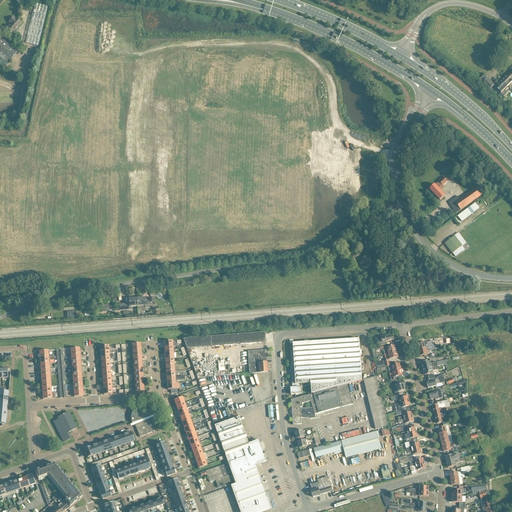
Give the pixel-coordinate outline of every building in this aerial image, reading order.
[(38,45),(47,7),(35,4),(25,42),(38,45)] [(12,34),(22,23),(16,18),(15,18),(14,17),(9,22),(10,24),(6,29),(12,34)] [(20,50),(1,34),(0,35),(0,56),(7,63),(20,50)] [(511,69),(508,73),(507,75),(508,76),(502,81),(508,86),(511,82),(511,69)] [(494,85),(491,81),(487,78),(483,83),(490,90),(494,85)] [(507,87),(508,86),(502,81),(496,87),(501,93),(504,91),(505,92),(508,88),(507,87)] [(435,185),(430,189),(440,200),(445,196),(441,191),(444,187),(443,186),(448,182),(443,177),(439,181),(439,182),(436,185),(435,185)] [(461,210),(481,196),(476,188),(460,199),(458,196),(449,203),(456,213),(461,210)] [(455,236),(445,243),(453,254),(463,246),(455,236)] [(369,257),(362,258),(364,269),(372,267),(371,263),(370,263),(369,257)] [(138,307),(137,298),(129,299),(129,304),(119,305),(119,311),(132,310),(131,307),(138,307)] [(150,309),(150,302),(146,302),(146,298),(137,298),(138,307),(145,306),(145,309),(150,309)] [(266,342),(265,332),(211,336),(183,339),(187,349),(212,347),(266,342)] [(387,335),(380,336),(382,343),(379,343),(380,347),(385,346),(387,345),(386,342),(394,340),(393,334),(387,336),(387,335)] [(290,344),(293,382),(294,382),(294,384),(299,384),(311,383),(312,394),(347,385),(362,380),(359,339),(334,341),(293,343),(293,344),(290,344)] [(433,341),(417,345),(419,351),(427,349),(431,348),(434,347),(433,341)] [(388,354),(397,352),(396,348),(395,348),(395,346),(387,348),(386,348),(385,346),(380,347),(378,347),(372,349),(374,357),(377,357),(376,351),(381,350),(381,351),(383,351),(384,355),(388,354)] [(438,349),(437,347),(431,348),(427,349),(419,351),(420,357),(428,355),(428,354),(429,354),(432,350),(438,349)] [(267,350),(248,351),(248,352),(248,364),(268,363),(267,350)] [(398,356),(397,352),(388,354),(389,357),(386,358),(387,361),(384,361),(375,364),(376,367),(390,363),(389,360),(390,360),(398,358),(397,356),(398,356)] [(424,369),(447,364),(446,360),(436,362),(431,363),(431,361),(423,364),(422,365),(422,366),(423,367),(424,369)] [(268,366),(268,363),(248,364),(249,374),(269,372),(268,366)] [(448,367),(447,364),(424,369),(425,372),(424,373),(424,374),(425,375),(434,373),(433,371),(438,370),(438,371),(441,370),(441,369),(448,367)] [(8,378),(8,372),(10,372),(11,368),(2,369),(2,379),(8,378)] [(402,373),(401,369),(393,371),(395,380),(403,378),(402,375),(402,373)] [(432,382),(427,383),(428,388),(437,386),(436,385),(445,382),(443,375),(432,381),(432,382)] [(388,426),(376,377),(363,380),(375,429),(388,426)] [(403,392),(405,391),(404,385),(405,384),(405,385),(404,381),(396,383),(397,389),(394,390),(396,396),(396,397),(403,395),(403,392)] [(176,389),(176,383),(167,384),(167,390),(171,390),(171,394),(178,393),(177,389),(176,389)] [(299,387),(299,384),(294,384),(295,388),(291,388),(291,395),(300,394),(299,387)] [(310,419),(316,419),(315,414),(343,407),(353,404),(347,385),(312,394),(298,398),(292,399),(292,410),(291,411),(291,414),(293,414),(293,425),(302,424),(302,418),(310,419)] [(435,399),(435,400),(442,398),(440,390),(436,391),(437,392),(429,394),(429,395),(429,397),(430,397),(431,400),(435,399)] [(407,396),(407,397),(406,394),(403,395),(396,397),(391,398),(390,399),(392,399),(391,400),(392,401),(392,402),(393,402),(394,402),(395,402),(395,401),(397,401),(400,401),(400,403),(409,401),(408,399),(409,399),(408,397),(407,396)] [(174,400),(176,406),(184,404),(184,403),(182,397),(174,400)] [(409,403),(409,401),(400,403),(394,405),(395,408),(401,406),(401,408),(401,409),(396,410),(396,413),(399,412),(409,409),(408,407),(410,406),(410,405),(410,403),(409,403)] [(437,403),(438,405),(432,406),(433,409),(434,409),(436,409),(436,410),(437,410),(438,410),(441,409),(443,408),(446,408),(447,407),(450,407),(448,401),(437,403)] [(186,409),(189,408),(187,402),(184,403),(184,404),(176,406),(178,412),(186,409)] [(154,417),(156,417),(155,414),(153,415),(153,414),(152,413),(152,412),(151,412),(150,411),(149,410),(148,409),(147,409),(145,409),(144,408),(143,408),(142,408),(140,409),(139,409),(138,410),(137,408),(136,408),(136,409),(135,409),(134,410),(134,411),(133,411),(133,412),(132,413),(132,414),(131,415),(131,416),(131,419),(131,420),(131,422),(132,423),(134,423),(140,437),(155,431),(154,431),(152,427),(157,425),(154,417)] [(215,425),(228,464),(232,475),(235,484),(231,486),(240,511),(261,511),(271,508),(256,465),(266,461),(259,440),(248,444),(239,417),(238,417),(232,419),(231,420),(227,408),(225,409),(229,420),(215,425)] [(188,415),(186,409),(178,412),(180,418),(188,415)] [(404,416),(397,418),(398,420),(412,417),(412,415),(413,415),(412,412),(411,413),(411,412),(410,412),(410,409),(409,409),(399,412),(400,415),(403,414),(404,416)] [(440,413),(434,415),(436,421),(437,421),(437,420),(438,419),(438,418),(439,417),(440,418),(443,417),(445,417),(448,416),(449,416),(448,412),(440,413)] [(68,413),(63,415),(58,418),(59,420),(54,422),(64,442),(71,439),(68,432),(76,428),(68,413)] [(190,421),(188,415),(180,418),(182,424),(190,421)] [(43,417),(38,420),(41,427),(47,424),(43,417)] [(192,426),(190,421),(182,424),(184,429),(192,426)] [(402,436),(416,432),(415,427),(414,428),(413,425),(405,427),(396,429),(397,432),(406,430),(407,430),(407,432),(401,433),(402,436)] [(194,432),(192,426),(184,429),(187,435),(194,432)] [(305,437),(303,431),(295,433),(296,435),(297,439),(305,437)] [(134,441),(131,432),(126,434),(129,443),(134,441)] [(196,438),(194,432),(187,435),(189,441),(196,438)] [(313,434),(313,435),(314,438),(315,444),(316,447),(316,448),(322,446),(318,432),(313,434)] [(377,432),(341,441),(342,441),(344,450),(346,458),(381,449),(377,432)] [(416,432),(404,435),(405,440),(407,439),(408,443),(418,440),(417,437),(418,437),(416,432)] [(129,443),(126,434),(120,436),(124,445),(123,445),(124,447),(130,445),(129,443)] [(124,445),(120,436),(116,438),(119,447),(123,445),(124,445)] [(119,447),(116,438),(110,440),(113,449),(114,449),(119,447)] [(198,444),(196,438),(189,441),(191,446),(198,444)] [(113,449),(110,440),(105,442),(108,451),(109,452),(114,450),(114,449),(113,449)] [(306,440),(298,442),(298,445),(299,445),(300,448),(308,446),(306,440)] [(409,448),(406,449),(407,451),(420,448),(419,443),(418,440),(408,443),(409,448)] [(316,448),(311,449),(315,461),(317,460),(316,458),(344,450),(342,441),(322,446),(316,448)] [(108,451),(105,442),(100,444),(103,452),(108,451)] [(157,451),(166,448),(165,446),(166,446),(165,443),(165,444),(164,442),(153,446),(156,452),(157,451)] [(103,452),(100,444),(95,445),(98,454),(103,452)] [(200,449),(198,444),(191,446),(193,452),(200,449)] [(453,444),(450,444),(442,446),(444,452),(451,450),(451,453),(460,450),(459,447),(451,450),(450,448),(454,447),(453,444)] [(98,454),(95,445),(90,447),(93,456),(98,454)] [(93,456),(90,447),(84,449),(86,455),(87,457),(88,458),(93,456)] [(202,455),(205,453),(203,447),(200,449),(193,452),(195,458),(202,455)] [(168,453),(167,452),(168,452),(167,449),(167,450),(166,448),(157,451),(159,456),(168,453)] [(161,461),(170,458),(169,456),(169,454),(168,454),(168,453),(159,456),(157,457),(159,462),(161,462),(161,461)] [(202,455),(195,458),(197,463),(204,460),(208,459),(205,453),(202,455)] [(445,457),(447,462),(458,459),(457,454),(445,457)] [(151,468),(147,458),(141,460),(142,462),(145,470),(146,470),(149,469),(148,469),(151,468)] [(172,463),(171,462),(172,462),(171,460),(170,460),(170,458),(161,461),(161,462),(163,467),(172,463)] [(414,461),(413,458),(399,462),(400,464),(410,462),(410,464),(409,464),(410,467),(424,464),(423,459),(414,461)] [(458,459),(447,462),(448,468),(456,466),(455,463),(459,462),(464,461),(463,458),(458,459)] [(206,466),(204,460),(197,463),(198,469),(206,466)] [(145,470),(142,462),(137,463),(140,472),(142,471),(142,472),(144,471),(145,470)] [(72,484),(70,482),(70,481),(69,482),(68,479),(67,478),(67,479),(65,476),(66,476),(65,475),(65,476),(63,473),(63,472),(62,473),(61,471),(61,470),(55,463),(46,467),(47,468),(44,469),(43,467),(35,470),(38,479),(47,475),(49,477),(50,478),(52,481),(52,482),(53,481),(55,484),(55,485),(56,487),(57,488),(58,488),(59,490),(59,489),(62,492),(61,493),(64,497),(66,499),(65,500),(65,501),(70,507),(70,506),(72,505),(74,504),(75,503),(76,502),(77,501),(76,500),(78,498),(79,499),(82,497),(77,490),(76,490),(75,488),(74,487),(72,485),(73,485),(72,484)] [(140,472),(137,463),(132,465),(135,474),(136,474),(138,473),(140,472)] [(173,468),(173,467),(172,465),(172,463),(163,467),(165,472),(173,468)] [(232,475),(228,464),(206,471),(210,483),(215,481),(229,475),(232,475)] [(425,468),(424,464),(410,467),(411,470),(414,469),(414,472),(411,472),(412,475),(417,474),(416,471),(425,468)] [(135,474),(132,465),(127,467),(130,476),(132,475),(134,475),(134,474),(135,474)] [(102,471),(100,466),(92,469),(92,471),(93,473),(93,474),(102,471)] [(124,478),(121,469),(120,467),(115,469),(115,471),(118,480),(120,479),(120,480),(122,479),(122,478),(124,478)] [(130,476),(127,467),(121,469),(124,478),(126,477),(128,477),(128,476),(130,476)] [(175,474),(175,472),(174,470),(173,468),(165,472),(167,477),(175,474)] [(104,476),(102,471),(93,474),(94,475),(93,475),(94,477),(95,479),(104,476)] [(32,475),(26,477),(30,486),(35,484),(32,475)] [(232,482),(229,475),(215,481),(218,487),(232,482)] [(106,481),(104,476),(95,479),(96,481),(96,482),(96,484),(97,484),(106,481)] [(30,486),(26,477),(22,478),(25,488),(25,489),(30,487),(30,486)] [(332,491),(328,477),(317,480),(318,483),(312,485),(309,485),(313,497),(320,495),(332,491)] [(177,479),(166,483),(168,489),(179,485),(177,479)] [(21,489),(17,480),(12,482),(16,491),(21,489)] [(108,486),(106,481),(97,484),(97,485),(98,487),(99,489),(108,486)] [(16,491),(12,482),(7,484),(11,495),(17,493),(16,491)] [(11,495),(7,484),(3,485),(7,497),(11,495)] [(471,486),(472,492),(476,491),(477,494),(479,494),(479,493),(486,491),(486,490),(485,484),(471,486)] [(179,485),(168,489),(170,488),(172,493),(170,494),(181,490),(179,485)] [(109,491),(108,486),(99,489),(100,492),(99,492),(100,494),(101,494),(109,491)] [(181,490),(170,494),(172,499),(183,495),(181,490)] [(111,497),(109,491),(101,494),(101,496),(102,498),(103,500),(111,497)] [(489,491),(486,491),(486,499),(487,499),(488,501),(486,501),(486,503),(485,503),(483,502),(480,503),(483,509),(493,506),(492,501),(489,491)] [(389,507),(391,494),(391,492),(381,495),(386,507),(389,507)] [(183,495),(172,499),(174,498),(175,503),(174,503),(174,504),(185,500),(183,495)] [(466,496),(452,496),(452,503),(459,503),(459,506),(466,506),(466,502),(466,496)] [(162,498),(154,501),(156,507),(156,508),(156,507),(164,505),(162,498)] [(70,507),(65,501),(65,500),(64,500),(60,503),(61,504),(58,506),(64,511),(70,507)] [(185,500),(174,504),(176,509),(186,505),(185,500)] [(401,505),(402,505),(404,506),(427,508),(428,503),(419,502),(419,504),(410,503),(411,500),(401,500),(401,505)] [(116,501),(105,505),(106,511),(118,507),(116,501)] [(154,501),(145,504),(148,511),(150,509),(151,510),(156,508),(156,507),(154,501)]
